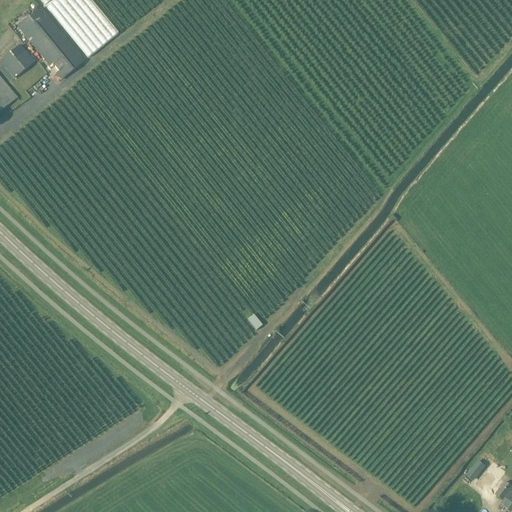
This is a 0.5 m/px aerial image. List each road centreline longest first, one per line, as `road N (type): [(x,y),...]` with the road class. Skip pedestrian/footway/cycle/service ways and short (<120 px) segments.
road 1 (secondary): [(343,511),(106,329),(0,232)]
road 2 (track): [(27,511),(142,437),(175,405)]
